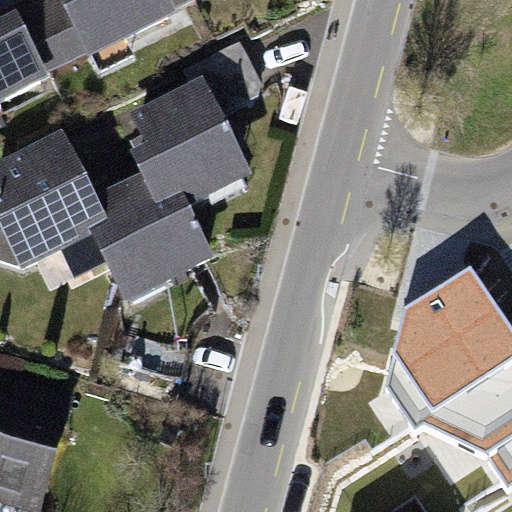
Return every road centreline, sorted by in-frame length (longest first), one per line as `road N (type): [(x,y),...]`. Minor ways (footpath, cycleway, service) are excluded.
road 1 (tertiary): [(248,511),(344,157)]
road 2 (residential): [(344,157),(479,190),(511,170)]
road 3 (tertiary): [(344,157),(385,0)]
